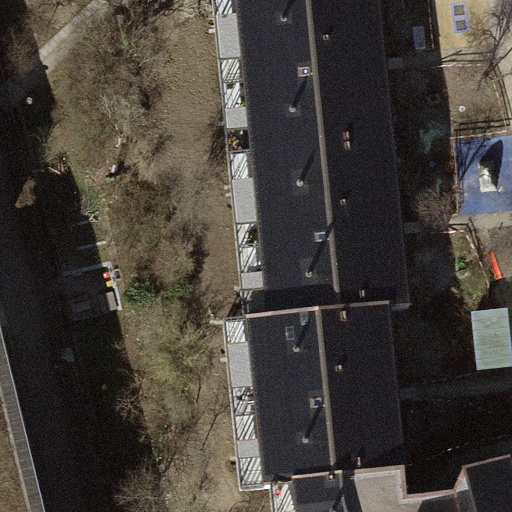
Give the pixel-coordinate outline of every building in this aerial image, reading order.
[(239,0),(253,155),(388,143),(375,0),(239,0)] [(403,307),(388,143),(253,155),(268,319),(387,308),(403,307)] [(402,471),(387,308),(268,319),(249,321),(264,483),(291,481),(402,471)] [(500,311),(468,314),(472,370),(505,368),(500,311)] [(0,511),(4,511),(35,505),(0,364),(0,511)] [(402,471),(291,481),(298,511),(511,511),(511,485),(505,461),(464,472),(446,509),(446,511),(393,511),(393,510),(406,499),(402,471)]
